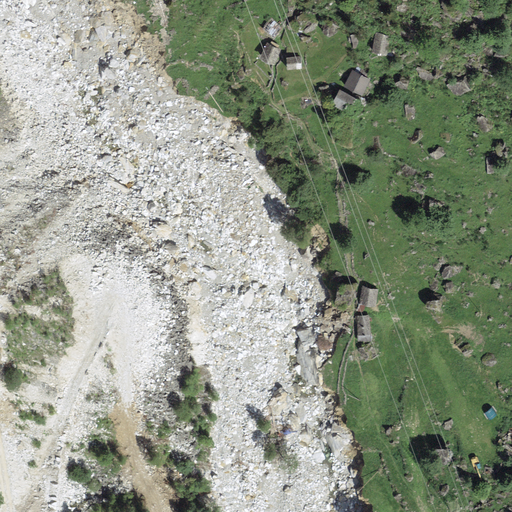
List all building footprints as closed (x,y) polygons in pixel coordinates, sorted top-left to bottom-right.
[(391,36),(375,32),(371,50),(386,54),(391,36)] [(281,48),(266,42),(260,58),(274,64),(281,48)] [(301,56),(286,57),(287,69),(301,69),(301,56)] [(369,79),(352,70),(343,86),(361,94),(369,79)] [(362,101),(339,88),(332,101),(355,114),(362,101)] [(378,288),(362,286),(359,304),(375,307),(378,288)] [(371,315),(357,315),(356,341),(370,341),(371,315)]
